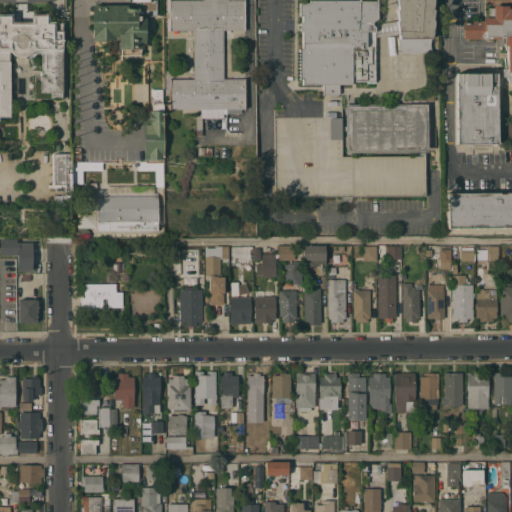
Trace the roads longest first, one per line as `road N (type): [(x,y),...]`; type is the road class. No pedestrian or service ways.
road 1 (residential): [(511,345),(0,349)]
road 2 (residential): [(62,241),(64,511)]
